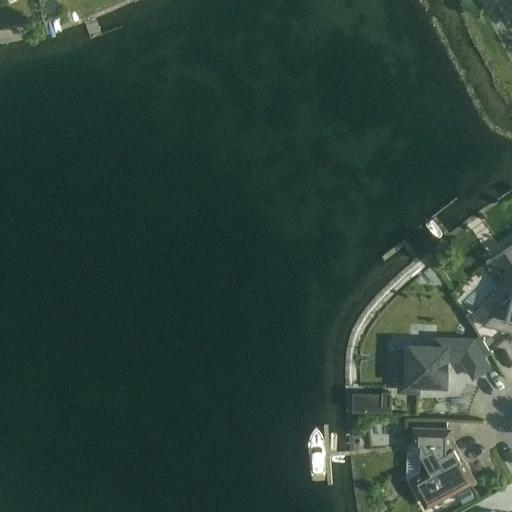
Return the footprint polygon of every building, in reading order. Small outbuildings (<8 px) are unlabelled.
[(511,290),(511,296),(482,325),(511,333),(511,244),(503,251),(511,264),(511,290)] [(408,373),(400,372),(399,391),(417,391),(418,383),(444,383),(444,371),(445,371),(446,360),(445,360),(445,357),(461,358),(473,377),(488,367),(472,340),(436,339),(435,347),(409,346),(408,373)] [(380,394),(379,412),(390,413),(390,394),(380,394)] [(451,429),(413,427),(412,444),(420,444),(420,454),(429,471),(413,480),(426,505),(471,480),(457,446),(454,448),(451,429)] [(469,488),(458,493),(462,501),(473,496),(469,488)]
